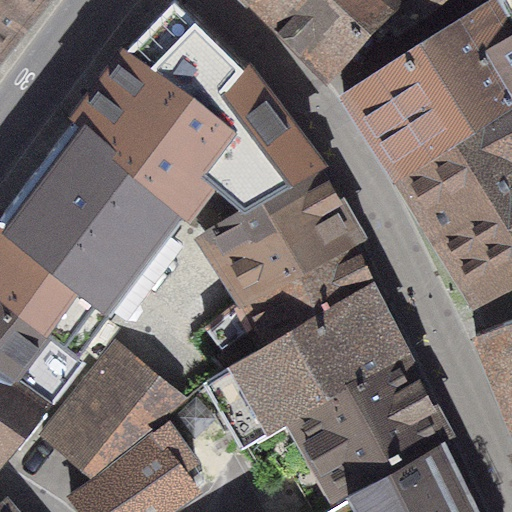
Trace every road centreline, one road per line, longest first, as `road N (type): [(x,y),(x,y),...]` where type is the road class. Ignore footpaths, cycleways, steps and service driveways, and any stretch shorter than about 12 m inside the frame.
road 1 (residential): [(221,0),(316,99),(417,278),(511,497)]
road 2 (primary): [(0,134),(101,0)]
